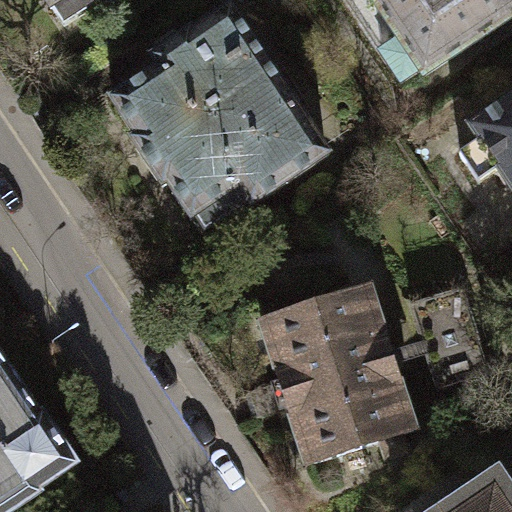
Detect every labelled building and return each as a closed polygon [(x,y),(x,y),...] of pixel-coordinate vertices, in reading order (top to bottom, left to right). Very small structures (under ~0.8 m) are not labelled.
[(246,200),(331,143),(235,0),(208,0),(145,42),(151,51),(105,82),(128,116),(122,121),(157,173),(161,170),(197,224),(242,195),(246,200)] [(511,0),(375,0),(403,41),(380,56),(402,88),(511,14),(511,0)] [(498,169),(511,189),(511,99),(470,128),(480,143),(462,156),(479,183),(498,169)] [(373,275),(258,313),(281,383),(270,385),(278,413),(290,410),(306,463),(380,440),(385,459),(411,452),(405,431),(422,425),(373,275)] [(464,290),(412,306),(438,392),(490,376),(464,290)] [(0,388),(11,381),(0,364),(0,388)] [(11,381),(0,388),(0,511),(1,511),(73,464),(41,416),(37,419),(11,381)] [(511,511),(511,469),(501,453),(412,511),(511,511)]
